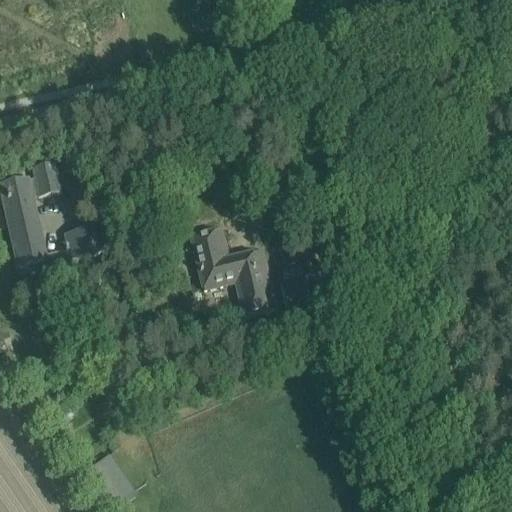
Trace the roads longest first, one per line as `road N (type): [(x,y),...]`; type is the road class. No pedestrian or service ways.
road 1 (track): [(247,0),(253,48),(304,201),(420,511)]
road 2 (unclassified): [(0,129),(511,6)]
